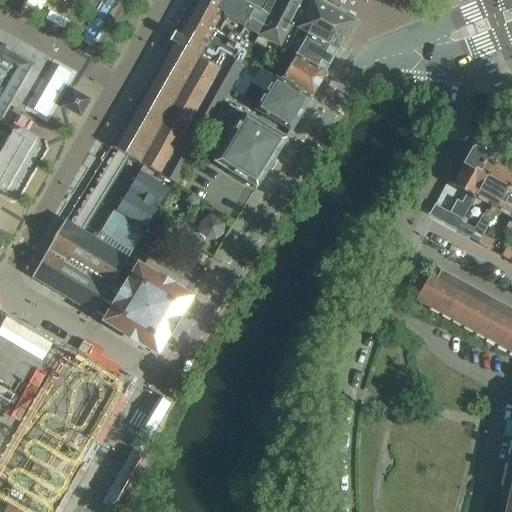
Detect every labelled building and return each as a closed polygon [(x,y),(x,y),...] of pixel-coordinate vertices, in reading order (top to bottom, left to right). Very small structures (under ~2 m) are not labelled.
[(159,175),(165,165),(218,71),(220,72),(168,165),(161,177),(177,186),(224,99),(230,89),(258,38),(262,29),(248,20),(253,10),(235,0),(193,0),(175,33),(174,33),(173,34),(174,35),(170,41),(169,41),(169,42),(169,43),(110,148),(119,153),(129,158),(129,159),(147,168),(152,170),(152,171),(159,175)] [(276,3),(277,0),(235,0),(236,0),(253,10),(248,20),(262,29),(276,3)] [(310,0),(277,0),(276,3),(262,29),(258,38),(285,50),(312,1),(310,0)] [(294,61),(324,77),(356,24),(312,1),(285,50),(289,52),(285,60),(292,64),(294,61)] [(0,121),(31,67),(0,49),(0,121)] [(276,75),(312,98),(324,77),(294,61),(292,64),(285,60),(276,75)] [(252,111),(289,133),(290,134),(310,101),(296,93),(271,77),(252,111)] [(230,89),(224,99),(244,110),(250,101),(230,89)] [(72,91),(62,108),(81,118),(91,101),(72,91)] [(216,139),(205,159),(214,165),(256,190),(285,141),(242,116),(233,132),(229,130),(222,142),(216,139)] [(496,161),(473,148),(463,166),(457,163),(447,183),(466,194),(461,203),(457,201),(449,215),(434,207),(429,216),(456,231),(475,198),(495,161),(496,161)] [(511,182),(511,170),(495,161),(475,198),(492,207),(489,213),(486,211),(484,216),(482,215),(469,238),(479,243),(497,210),(511,182)] [(140,172),(128,192),(158,211),(170,190),(140,172)] [(511,182),(497,210),(511,218),(511,224),(511,225),(509,224),(506,228),(511,231),(511,182)] [(128,192),(115,213),(145,231),(158,211),(128,192)] [(65,222),(32,278),(34,279),(43,284),(44,285),(53,290),(54,291),(63,296),(64,297),(65,297),(73,302),(74,303),(75,303),(83,308),(85,309),(93,314),(95,315),(96,314),(126,264),(128,260),(127,260),(145,231),(115,213),(98,242),(65,222)] [(493,244),(482,238),(478,245),(489,251),(493,244)] [(511,257),(511,252),(505,249),(501,257),(509,262),(511,257)] [(126,264),(96,314),(108,321),(107,322),(113,326),(113,327),(114,328),(120,331),(127,335),(128,333),(137,339),(136,340),(143,344),(142,345),(150,349),(156,353),(159,349),(178,319),(177,318),(179,316),(186,304),(188,300),(186,298),(193,286),(149,259),(141,271),(139,270),(138,271),(126,264)] [(430,277),(417,301),(511,353),(511,448),(502,497),(510,498),(507,511),(511,511),(511,311),(440,272),(435,280),(430,277)]
